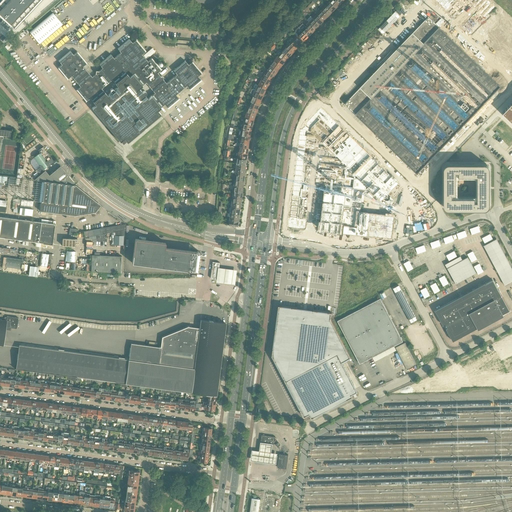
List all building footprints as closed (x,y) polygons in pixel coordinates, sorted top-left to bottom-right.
[(2,0),(1,0),(0,1),(0,6),(8,14),(12,9),(2,0)] [(11,0),(2,0),(12,9),(17,5),(11,0)] [(21,0),(17,5),(27,14),(31,9),(21,0)] [(30,0),(21,0),(31,9),(36,5),(30,0)] [(435,0),(462,25),(464,23),(470,28),(471,28),(477,22),(479,25),(488,15),(487,14),(493,7),(486,0),(435,0)] [(328,1),(324,5),(332,12),(334,10),(335,9),(335,8),(330,2),(328,1)] [(322,10),(321,10),(328,16),(328,15),(329,16),(330,14),(332,12),(324,5),(323,3),(319,7),(322,10)] [(17,5),(12,9),(23,19),(27,14),(17,5)] [(511,22),(496,8),(471,33),(501,62),(503,59),(511,49),(511,22)] [(12,9),(8,14),(18,24),(23,19),(12,9)] [(321,10),(317,15),(323,21),(325,19),(326,19),(327,18),(327,17),(328,16),(321,10)] [(63,25),(53,13),(29,32),(39,44),(63,25)] [(311,16),(313,18),(320,24),(321,24),(322,23),(322,22),(323,21),(317,15),(315,13),(311,16)] [(8,14),(3,19),(13,29),(18,24),(8,14)] [(442,30),(428,17),(388,59),(345,104),(352,110),(369,127),(386,143),(405,161),(417,173),(417,172),(421,177),(435,163),(431,158),(469,119),(474,124),(480,117),(484,112),(480,108),(486,101),(490,97),(495,91),(500,86),(496,82),(493,80),(490,77),(486,73),(442,30)] [(308,21),(309,22),(316,29),(317,27),(318,27),(320,26),(319,25),(320,24),(313,18),(311,21),(310,20),(308,21)] [(309,22),(305,27),(312,33),(313,31),(314,31),(316,30),(315,29),(316,29),(309,22)] [(305,27),(302,30),(308,36),(309,36),(311,35),(310,34),(312,33),(305,27)] [(302,30),(298,34),(304,40),(306,39),(307,39),(308,37),(308,36),(302,30)] [(298,34),(294,39),(300,45),(301,44),(302,44),(303,43),(303,42),(304,40),(298,34)] [(290,40),(288,42),(296,49),(298,47),(298,48),(300,46),(300,45),(294,39),(293,39),(293,38),(290,41),(290,40)] [(70,51),(58,61),(59,62),(59,61),(62,64),(59,67),(58,67),(68,79),(69,78),(68,78),(71,76),(74,79),(75,80),(77,82),(77,83),(78,84),(80,86),(77,89),(76,89),(86,101),(87,100),(90,98),(92,101),(96,105),(92,108),(107,125),(120,141),(121,141),(122,142),(125,142),(126,141),(127,142),(143,128),(144,127),(160,114),(161,114),(157,110),(164,104),(167,107),(167,108),(179,98),(178,97),(176,95),(178,92),(179,92),(180,91),(182,89),(183,88),(186,86),(189,89),(189,90),(201,80),(200,79),(198,76),(201,74),(202,73),(192,61),(191,62),(188,65),(186,62),(185,61),(173,71),(174,71),(177,74),(174,77),(173,77),(173,78),(170,80),(169,81),(166,83),(164,80),(163,79),(163,77),(160,76),(160,75),(157,73),(160,70),(161,69),(151,58),(150,59),(148,61),(145,58),(144,57),(142,54),(145,52),(146,51),(136,39),(135,40),(132,43),(130,40),(129,39),(117,49),(118,50),(118,49),(121,52),(118,55),(116,56),(117,56),(114,58),(111,55),(111,54),(99,64),(100,65),(102,68),(99,70),(98,71),(96,71),(95,73),(94,74),(95,74),(92,77),(89,74),(89,73),(88,73),(86,70),(85,69),(83,66),(86,64),(87,63),(77,51),(76,52),(73,55),(71,52),(70,51)] [(288,45),(286,47),(292,53),(293,53),(295,52),(294,51),(296,49),(288,42),(286,43),(288,45)] [(286,47),(282,51),(288,57),(290,55),(291,56),(292,54),(292,53),(286,47)] [(282,51),(278,56),(285,61),(286,61),(287,59),(288,57),(282,51)] [(278,56),(275,60),(282,65),(283,64),(284,64),(285,62),(285,61),(278,56)] [(274,60),(271,65),(278,70),(279,68),(280,68),(281,66),(282,65),(275,60),(274,60)] [(270,67),(268,69),(275,74),(276,74),(277,73),(277,72),(278,70),(271,65),(270,67)] [(262,73),(263,73),(265,74),(272,79),(273,77),(274,77),(275,75),(275,74),(268,69),(265,68),(262,73)] [(261,80),(269,85),(269,84),(269,83),(270,83),(271,82),(271,81),(272,79),(265,74),(263,73),(262,75),(263,76),(261,80)] [(269,85),(261,80),(259,79),(256,84),(258,85),(266,89),(267,87),(267,88),(269,85),(268,85),(269,85)] [(258,86),(256,91),(263,94),(264,94),(265,92),(266,89),(258,85),(258,86)] [(256,91),(253,96),(261,99),(262,97),(263,97),(263,95),(263,94),(256,91)] [(253,96),(251,101),(259,104),(260,104),(260,102),(260,101),(261,99),(253,96)] [(249,106),(249,107),(257,110),(258,107),(259,107),(259,105),(259,104),(251,101),(249,106)] [(511,102),(502,113),(511,122),(511,102)] [(249,107),(247,112),(255,115),(255,114),(256,114),(257,112),(256,112),(257,110),(249,107)] [(357,227),(341,225),(345,194),(324,191),(321,225),(295,222),(296,212),(301,213),(310,135),(314,131),(312,128),(322,117),(323,118),(322,120),(333,131),(322,142),(347,166),(359,153),(367,161),(356,173),(354,175),(356,176),(358,178),(359,177),(362,179),(361,181),(363,182),(362,183),(364,185),(366,183),(369,186),(368,187),(369,189),(371,191),(373,189),(376,192),(374,194),(376,195),(376,196),(378,198),(379,197),(380,198),(381,198),(384,194),(386,195),(393,187),(392,186),(396,182),(394,181),(395,180),(371,157),(363,149),(339,126),(320,108),(300,129),(289,226),(320,230),(340,232),(356,234),(392,239),(394,216),(359,212),(357,227)] [(242,130),(241,136),(250,137),(250,136),(251,135),(250,134),(251,131),(242,129),(242,130)] [(43,170),(54,161),(52,159),(43,146),(38,150),(40,153),(34,157),(40,166),(35,170),(37,172),(42,169),(43,170)] [(447,167),(447,168),(446,169),(446,170),(445,171),(445,202),(446,203),(446,204),(447,205),(447,206),(448,207),(449,208),(450,208),(452,208),(482,208),(483,208),(484,208),(485,207),(486,207),(487,206),(487,205),(488,204),(488,203),(488,202),(488,188),(488,171),(488,170),(488,169),(487,168),(486,167),(485,166),(484,166),(483,166),(482,165),(474,165),(451,165),(450,166),(449,166),(448,167),(447,167)] [(76,185),(75,185),(74,185),(74,184),(73,184),(74,182),(60,166),(49,175),(45,170),(39,175),(34,179),(43,181),(43,184),(39,210),(74,215),(95,212),(100,205),(76,185)] [(435,183),(430,186),(434,194),(439,191),(435,183)] [(20,203),(19,209),(19,212),(19,214),(31,215),(32,209),(33,201),(21,199),(20,202),(20,203)] [(0,216),(0,226),(53,234),(54,224),(0,216)] [(84,231),(84,237),(85,237),(112,232),(125,230),(126,225),(126,224),(84,231)] [(53,234),(0,226),(0,237),(51,244),(53,234)] [(486,235),(486,227),(482,227),(482,226),(475,226),(475,235),(486,235)] [(125,230),(112,232),(112,245),(125,245),(125,230)] [(165,243),(153,241),(135,239),(132,263),(198,271),(200,252),(192,251),(165,248),(165,243)] [(484,246),(504,285),(511,280),(511,268),(497,240),(484,246)] [(75,251),(67,251),(67,261),(75,262),(75,251)] [(47,268),(49,268),(51,254),(41,253),(40,265),(47,266),(47,268)] [(91,271),(121,273),(121,256),(91,255),(91,271)] [(476,273),(468,256),(462,259),(461,256),(445,263),(455,283),(476,273)] [(297,260),(277,259),(276,273),(280,273),(280,275),(281,275),(281,273),(289,274),(290,270),(292,270),(292,266),(294,267),(294,263),(296,264),(297,260)] [(210,278),(211,279),(211,278),(217,279),(218,279),(217,278),(219,263),(220,263),(219,263),(213,262),(214,262),(213,262),(210,278)] [(225,269),(219,268),(217,283),(223,284),(235,285),(237,271),(225,269)] [(457,299),(457,298),(447,304),(435,310),(443,325),(445,324),(447,328),(446,329),(453,341),(478,327),(478,328),(483,326),(497,318),(498,318),(502,315),(502,314),(509,310),(493,280),(485,284),(485,283),(457,299)] [(338,318),(358,363),(382,353),(383,355),(396,350),(394,345),(402,342),(383,299),(338,318)] [(275,331),(272,356),(284,379),(301,411),(304,417),(309,414),(311,418),(324,412),(347,399),(352,397),(351,394),(357,391),(356,388),(354,385),(342,362),(346,359),(347,359),(350,357),(343,343),(341,339),(332,322),(330,319),(331,316),(331,312),(313,310),(313,311),(297,309),(297,308),(292,307),(278,306),(275,331)] [(3,317),(3,318),(0,317),(0,344),(3,345),(4,329),(4,327),(4,329),(9,330),(10,327),(15,328),(17,317),(5,316),(5,317),(3,317)] [(199,393),(206,394),(216,395),(222,349),(225,323),(200,320),(199,328),(188,327),(162,337),(160,347),(131,343),(129,360),(19,345),(16,369),(106,380),(126,383),(197,393),(199,393)] [(511,353),(500,359),(494,347),(462,361),(473,386),(506,371),(511,368),(511,353)] [(260,443),(274,444),(275,437),(261,435),(260,443)] [(271,452),(272,443),(261,441),(260,450),(252,449),(250,460),(276,463),(277,453),(271,452)] [(277,467),(281,468),(286,469),(288,455),(284,454),(279,454),(277,467)] [(127,480),(129,480),(138,481),(139,471),(130,470),(130,473),(128,473),(127,480)] [(128,487),(127,490),(136,491),(138,481),(129,480),(128,483),(127,482),(127,487),(128,487)] [(126,497),(126,500),(135,501),(136,491),(127,490),(127,493),(126,492),(125,497),(126,497)] [(268,511),(269,504),(270,501),(272,501),(272,500),(273,498),(273,497),(273,496),(273,494),(273,493),(271,493),(270,493),(270,494),(268,494),(266,494),(260,493),(259,493),(259,494),(258,499),(257,505),(258,505),(258,508),(257,511),(268,511)] [(125,500),(124,507),(123,506),(122,510),(134,511),(135,501),(126,500),(125,500)]
